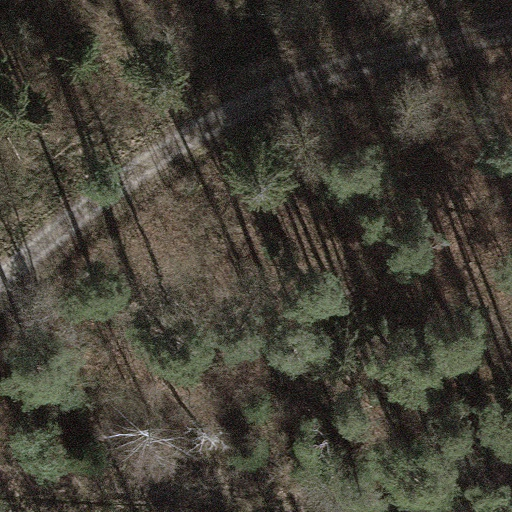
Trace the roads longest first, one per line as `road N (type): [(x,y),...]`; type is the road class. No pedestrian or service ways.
road 1 (track): [(511,23),(290,82),(99,191),(0,282)]
road 2 (track): [(497,511),(0,460)]
